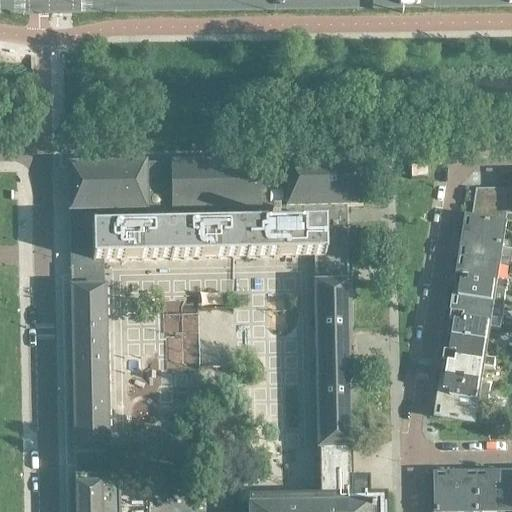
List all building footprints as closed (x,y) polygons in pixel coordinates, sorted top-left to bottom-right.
[(346,239),(346,224),(345,208),(362,208),(361,160),(171,164),(172,211),(258,210),(259,226),(169,227),(169,251),(171,251),(171,261),(323,258),(323,276),(314,276),(314,285),(314,318),(317,451),(351,450),(349,390),(351,389),(351,376),(349,376),(348,313),(350,313),(349,300),(347,300),(346,253),(348,253),(348,239),(346,239)] [(169,251),(169,227),(259,226),(258,210),(172,211),(171,164),(67,166),(70,306),(68,306),(69,319),(70,319),(72,382),(70,382),(70,395),(72,395),(73,456),(107,455),(105,380),(105,368),(104,335),(103,290),(103,280),(93,280),(93,262),(103,262),(138,261),(171,261),(171,251),(169,251)] [(484,223),(489,191),(476,191),(472,221),(484,223)] [(505,214),(504,191),(489,191),(484,223),(505,226),(507,216),(505,214)] [(505,226),(484,223),(472,221),(469,237),(476,238),(476,243),(502,247),(501,252),(511,253),(511,243),(503,242),(505,226)] [(501,252),(502,247),(476,243),(476,238),(469,237),(464,236),(462,246),(468,247),(465,261),(499,267),(501,252)] [(497,282),(499,267),(465,261),(463,276),(470,277),(470,282),(496,286),(495,291),(507,293),(508,283),(497,282)] [(495,291),(496,286),(470,282),(470,277),(463,276),(458,275),(456,286),(461,287),(459,301),(493,306),(495,291)] [(504,308),(493,306),(459,301),(457,316),(464,317),(463,322),(490,326),(489,331),(500,332),(502,323),(504,308)] [(489,331),(490,326),(463,322),(464,317),(457,316),(452,315),(450,325),(455,326),(453,340),(487,346),(489,331)] [(484,361),(487,346),(453,340),(451,355),(458,356),(457,361),(484,365),(483,370),(494,372),(496,362),(484,361)] [(483,370),(484,365),(457,361),(458,356),(451,355),(445,354),(444,365),(449,366),(447,380),(480,385),(483,370)] [(478,400),(480,385),(447,380),(445,395),(452,396),(451,401),(477,405),(477,409),(488,411),(490,402),(478,400)] [(474,425),(477,409),(477,405),(451,401),(452,396),(445,395),(439,394),(437,405),(443,405),(441,420),(474,425)] [(511,511),(511,480),(503,481),(503,475),(492,475),(492,481),(492,488),(497,488),(497,511),(511,511)] [(477,511),(477,481),(463,481),(463,476),(453,476),(453,482),(453,489),(457,489),(457,511),(477,511)] [(118,511),(118,491),(118,477),(74,478),(74,511),(118,511)] [(385,511),(385,496),(368,496),(368,479),(350,480),(350,496),(248,498),(248,511),(385,511)] [(497,511),(497,488),(492,488),(492,481),(477,481),(477,511),(497,511)] [(457,511),(457,489),(453,489),(453,482),(437,482),(437,511),(457,511)]
